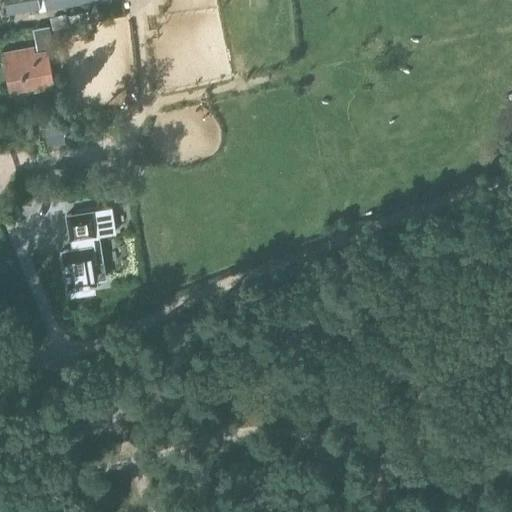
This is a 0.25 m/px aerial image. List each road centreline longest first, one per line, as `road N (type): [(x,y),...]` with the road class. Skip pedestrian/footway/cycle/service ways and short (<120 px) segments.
road 1 (track): [(0,371),(193,354),(511,219)]
road 2 (track): [(132,461),(256,446),(511,461)]
road 3 (unclassified): [(62,362),(0,202)]
road 4 (track): [(0,503),(132,461)]
